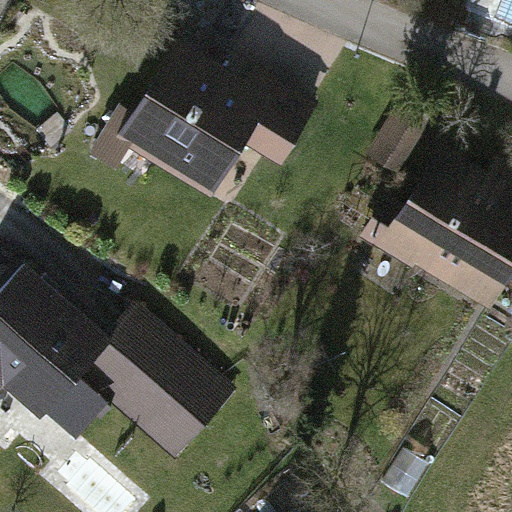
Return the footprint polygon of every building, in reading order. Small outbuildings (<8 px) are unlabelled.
[(130,106),(117,127),(131,135),(212,185),(238,135),(279,160),(316,94),(257,56),(249,68),(177,27),(130,106)] [(398,170),(440,101),(408,82),(366,151),(398,170)] [(117,127),(130,106),(118,99),(87,148),(114,164),(131,135),(117,127)] [(487,164),(437,136),(406,190),(389,180),(359,233),(412,263),(414,260),(490,303),(511,263),(511,159),(495,150),(487,164)] [(26,252),(0,281),(0,384),(4,379),(42,412),(46,406),(77,433),(108,396),(176,455),(237,385),(134,296),(109,324),(26,252)]
